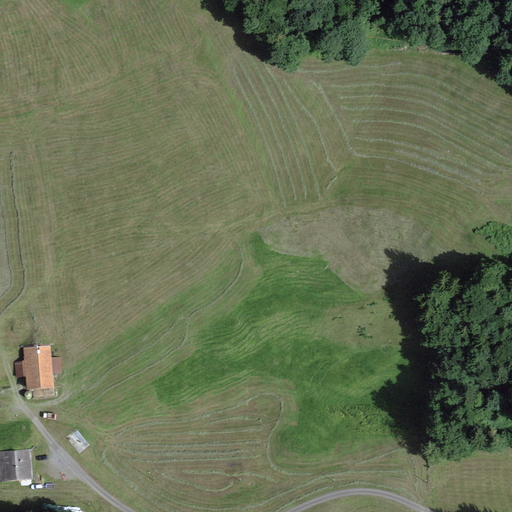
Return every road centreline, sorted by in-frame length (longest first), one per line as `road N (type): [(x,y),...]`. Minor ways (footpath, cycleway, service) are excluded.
road 1 (track): [(0,352),(34,419),(130,511)]
road 2 (track): [(293,511),(349,491),(384,493),(433,511)]
